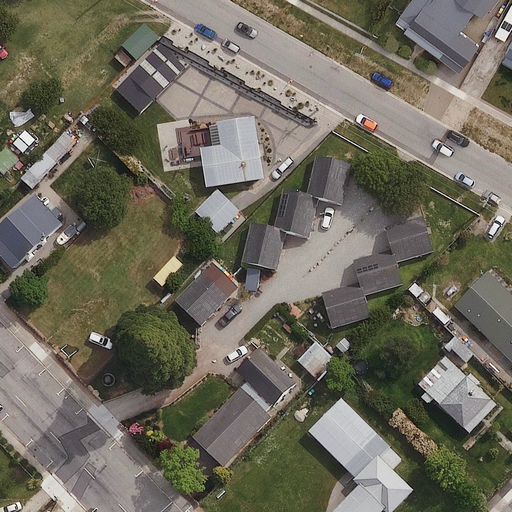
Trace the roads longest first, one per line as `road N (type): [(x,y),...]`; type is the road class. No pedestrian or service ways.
road 1 (residential): [(187,0),(511,187)]
road 2 (secondary): [(125,511),(0,380)]
